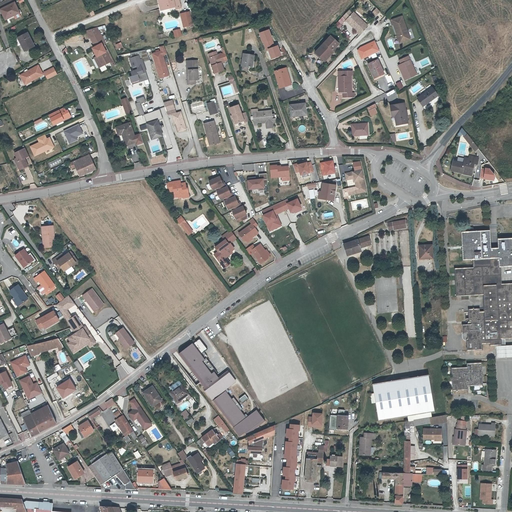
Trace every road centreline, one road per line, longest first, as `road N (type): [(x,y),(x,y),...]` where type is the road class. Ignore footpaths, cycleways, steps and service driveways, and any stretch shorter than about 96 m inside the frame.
road 1 (residential): [(0,453),(119,386),(259,278),(406,198)]
road 2 (primary): [(0,489),(355,511)]
road 3 (residential): [(336,151),(108,178)]
road 4 (residential): [(29,0),(78,90),(108,178)]
road 5 (residential): [(336,151),(309,87),(374,31)]
road 6 (tertiary): [(422,170),(511,68)]
